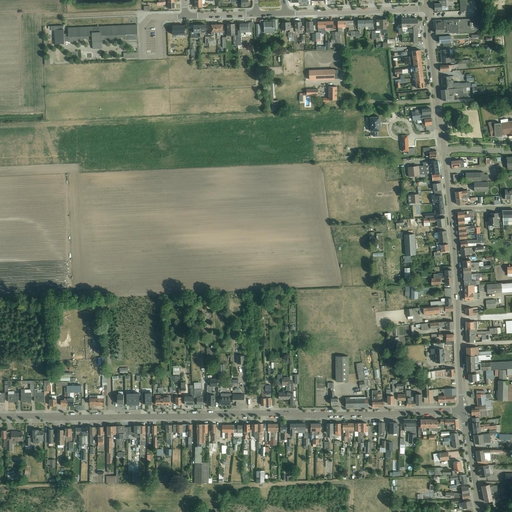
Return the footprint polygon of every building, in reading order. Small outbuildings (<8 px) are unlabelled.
[(473,19),(435,21),(435,24),(436,34),(440,34),(444,33),(449,33),(450,33),(458,33),(474,32),(476,32),(477,32),(482,32),(482,24),(482,16),(475,16),(473,16),(473,19)] [(260,20),(260,24),(255,24),(256,36),(262,36),(262,33),(264,33),(274,33),(274,29),(278,29),(278,28),(277,19),(273,20),(273,21),(264,22),(264,20),(260,20)] [(377,31),(376,31),(376,33),(376,38),(380,38),(380,32),(384,32),(384,36),(387,36),(387,32),(387,28),(387,24),(387,19),(379,20),(377,21),(377,24),(377,31)] [(418,27),(418,19),(401,19),(402,22),(398,22),(399,34),(402,34),(403,42),(418,42),(418,27)] [(340,37),(340,34),(342,34),(342,27),(345,27),(345,21),(338,21),(338,32),(336,32),(336,43),(340,43),(340,37)] [(285,30),(290,30),(290,23),(282,23),(283,26),(282,26),(282,33),(285,32),(285,30)] [(226,31),(226,37),(232,37),(232,34),(234,33),(234,24),(230,25),(230,24),(227,24),(227,27),(228,27),(228,31),(226,31)] [(240,30),(238,30),(238,35),(238,45),(241,45),(241,32),(245,32),(245,35),(252,35),(252,32),(252,27),(249,27),(249,24),(239,24),(240,30)] [(79,39),(80,40),(81,41),(82,41),(83,41),(83,40),(84,40),(84,39),(85,39),(86,39),(87,39),(88,40),(89,41),(92,41),(93,49),(101,48),(101,40),(104,40),(105,40),(106,39),(107,38),(108,38),(109,38),(109,39),(110,39),(111,40),(112,39),(113,39),(114,38),(115,37),(116,38),(117,38),(117,39),(118,39),(119,39),(120,39),(121,38),(121,37),(122,37),(123,37),(124,37),(124,38),(124,39),(125,39),(126,39),(127,39),(127,40),(138,39),(137,25),(68,28),(68,34),(66,34),(66,35),(64,35),(64,29),(63,30),(63,26),(50,26),(51,29),(51,30),(54,30),(55,44),(64,44),(64,42),(68,42),(74,42),(74,41),(75,41),(76,41),(77,40),(77,39),(78,39),(79,39)] [(185,36),(188,36),(188,28),(185,28),(184,26),(173,26),(173,25),(169,25),(170,33),(173,33),(173,35),(185,34),(185,36)] [(200,33),(199,25),(194,25),(194,30),(191,30),(191,38),(200,38),(200,37),(200,33)] [(440,34),(440,36),(439,36),(439,41),(440,41),(440,43),(443,43),(443,47),(452,47),(451,36),(450,36),(450,33),(440,34)] [(453,55),(452,49),(441,50),(442,63),(454,62),(454,55),(453,55)] [(334,70),(309,71),(309,80),(334,79),(334,70)] [(450,76),(442,77),(442,78),(441,78),(442,85),(443,85),(443,89),(470,87),(469,82),(460,83),(460,82),(453,83),(453,80),(451,80),(450,76)] [(273,100),(272,82),(264,83),(266,111),(278,111),(278,100),(273,100)] [(328,100),(336,100),(336,87),(328,87),(328,98),(322,98),(322,100),(323,100),(323,102),(328,102),(328,100)] [(457,89),(441,90),(442,101),(454,100),(453,93),(463,92),(463,93),(469,93),(468,91),(467,91),(466,88),(457,89)] [(413,116),(412,116),(413,120),(421,119),(422,126),(429,126),(429,125),(432,124),(432,122),(432,118),(431,119),(431,114),(413,116)] [(367,118),(367,122),(368,122),(370,122),(371,127),(371,131),(373,131),(373,134),(373,136),(373,137),(378,136),(378,134),(378,131),(379,131),(380,131),(380,129),(380,127),(380,126),(381,126),(381,124),(381,121),(380,121),(380,122),(379,117),(374,117),(370,117),(370,118),(369,118),(367,118)] [(507,134),(505,123),(501,123),(493,123),(493,122),(488,123),(489,125),(491,137),(495,136),(495,137),(501,137),(501,135),(507,134)] [(437,157),(436,151),(433,151),(430,151),(429,147),(423,148),(423,152),(426,152),(426,155),(429,154),(430,158),(437,157)] [(419,165),(407,167),(408,176),(409,176),(409,177),(414,177),(414,175),(420,174),(421,174),(423,174),(423,175),(425,175),(431,174),(439,173),(438,161),(429,162),(423,163),(423,165),(419,166),(419,165)] [(466,182),(488,182),(488,175),(484,175),(484,173),(466,173),(466,182)] [(433,181),(432,181),(430,181),(430,184),(433,183),(434,191),(441,190),(440,180),(433,181)] [(474,192),(488,191),(488,182),(474,182),(474,192)] [(434,191),(435,195),(432,195),(433,204),(443,203),(442,195),(441,190),(434,191)] [(468,198),(470,198),(469,194),(468,194),(467,191),(455,192),(456,199),(468,198)] [(411,194),(411,203),(419,203),(418,194),(411,194)] [(435,214),(444,213),(443,203),(435,204),(436,211),(435,211),(435,214)] [(511,209),(508,210),(502,210),(502,211),(503,225),(511,224),(511,209)] [(494,226),(499,225),(498,219),(497,220),(497,216),(498,216),(498,212),(490,213),(491,216),(490,216),(489,219),(489,221),(486,222),(486,229),(490,229),(490,225),(494,225),(494,226)] [(445,226),(445,218),(437,219),(437,218),(423,218),(424,223),(424,226),(430,226),(430,223),(437,222),(438,227),(445,226)] [(437,245),(445,244),(445,242),(448,241),(446,231),(435,233),(435,234),(434,234),(434,237),(435,237),(435,238),(438,238),(439,242),(436,242),(437,245)] [(467,240),(460,241),(461,247),(468,246),(468,243),(484,243),(484,233),(477,234),(477,240),(467,240)] [(414,234),(404,235),(404,239),(405,255),(415,255),(414,234)] [(448,244),(445,244),(437,245),(438,249),(436,250),(437,252),(434,253),(434,256),(442,255),(442,252),(445,252),(445,251),(449,250),(448,244)] [(474,247),(460,248),(461,255),(469,255),(469,254),(475,252),(484,251),(483,246),(474,247)] [(440,278),(440,277),(445,277),(452,277),(451,270),(445,270),(445,273),(439,273),(439,274),(433,274),(433,278),(435,278),(440,278)] [(465,285),(473,285),(473,284),(480,284),(479,280),(479,276),(481,276),(481,273),(463,275),(464,285),(465,285)] [(453,284),(452,277),(445,277),(440,277),(440,278),(435,278),(433,278),(431,278),(432,285),(441,285),(440,280),(445,279),(445,284),(450,284),(453,284)] [(511,283),(502,284),(502,283),(487,284),(478,284),(479,291),(487,290),(487,293),(511,291),(511,283)] [(473,285),(465,285),(465,294),(474,294),(474,293),(476,293),(476,286),(474,286),(473,285)] [(406,292),(405,292),(405,296),(409,296),(409,299),(416,299),(418,299),(418,286),(406,286),(406,292)] [(445,301),(431,302),(431,306),(432,306),(452,305),(450,288),(444,289),(445,301)] [(486,309),(496,308),(495,299),(486,300),(486,309)] [(431,306),(423,307),(424,314),(439,313),(439,310),(445,310),(445,311),(453,311),(452,305),(432,306),(431,306)] [(421,324),(416,325),(416,328),(421,327),(421,330),(430,329),(439,328),(439,326),(445,326),(445,327),(445,329),(453,329),(453,321),(439,322),(430,323),(421,324)] [(474,322),(466,322),(466,334),(475,334),(478,334),(486,334),(490,334),(494,334),(494,328),(489,328),(489,331),(477,331),(473,332),(473,329),(477,328),(477,322),(474,322)] [(453,334),(434,334),(434,336),(437,336),(437,337),(446,337),(446,340),(446,344),(454,344),(454,342),(454,334),(453,334)] [(478,347),(466,348),(467,356),(489,354),(491,354),(491,351),(489,351),(478,352),(478,347)] [(438,349),(431,349),(431,354),(435,354),(435,362),(444,362),(444,356),(444,353),(443,349),(438,349)] [(489,354),(467,356),(467,360),(467,364),(467,368),(467,371),(477,370),(505,369),(511,368),(511,361),(505,362),(495,362),(490,362),(480,363),(480,360),(488,360),(488,357),(491,357),(491,354),(489,354)] [(348,356),(335,356),(335,382),(348,381),(348,356)] [(366,390),(366,386),(367,386),(366,380),(365,380),(362,363),(356,364),(359,382),(360,391),(366,390)] [(499,370),(499,381),(498,381),(497,401),(507,401),(511,401),(511,384),(511,385),(507,384),(508,382),(507,381),(507,376),(511,375),(511,368),(507,369),(507,370),(499,370)] [(428,379),(433,379),(435,379),(435,376),(440,377),(455,376),(455,369),(447,369),(427,372),(428,379)] [(474,374),(469,374),(469,382),(476,381),(476,375),(481,374),(480,371),(473,371),(474,374)] [(60,373),(60,381),(71,381),(70,373),(60,373)] [(290,392),(290,383),(290,384),(290,378),(282,378),(282,374),(277,375),(277,384),(286,384),(286,390),(283,390),(283,392),(279,392),(279,400),(290,399),(290,392)] [(210,385),(207,385),(207,392),(207,405),(215,405),(215,392),(212,392),(212,386),(217,386),(217,379),(209,379),(210,385)] [(334,394),(334,388),(334,383),(328,383),(328,388),(331,388),(331,389),(331,405),(338,405),(338,397),(335,397),(335,396),(334,396),(334,394)] [(265,386),(265,384),(258,384),(258,389),(263,389),(263,398),(261,398),(261,405),(266,405),(266,398),(266,395),(265,389),(265,386)] [(78,386),(67,386),(67,387),(67,406),(74,406),(74,400),(74,392),(82,392),(81,386),(78,386)] [(67,406),(67,387),(65,387),(65,396),(64,396),(64,400),(61,400),(61,398),(58,398),(58,404),(61,404),(61,406),(67,406)] [(189,398),(185,398),(185,405),(194,405),(193,391),(193,388),(191,388),(191,391),(191,396),(189,396),(189,398)] [(456,402),(456,388),(441,389),(441,392),(443,392),(443,393),(444,393),(444,395),(438,396),(438,402),(456,402)] [(25,389),(21,389),(21,394),(22,402),(31,401),(31,393),(28,393),(28,390),(25,390),(25,389)] [(38,389),(34,389),(34,391),(34,394),(35,401),(45,401),(45,392),(42,392),(42,390),(38,390),(38,389)] [(194,394),(194,398),(197,398),(197,405),(203,405),(203,396),(201,396),(201,389),(194,389),(194,394)] [(15,394),(8,394),(8,402),(18,402),(18,392),(15,393),(15,394)] [(145,393),(142,393),(142,400),(142,404),(143,404),(145,404),(145,405),(148,405),(152,405),(151,399),(151,393),(147,393),(145,393)] [(231,393),(221,393),(221,398),(220,405),(231,405),(231,398),(231,393)] [(117,404),(124,404),(124,394),(117,395),(117,396),(114,396),(114,402),(117,402),(117,404)] [(416,397),(411,397),(411,406),(416,406),(416,405),(421,405),(421,394),(415,394),(416,397)] [(485,394),(476,394),(477,406),(485,406),(486,410),(487,410),(492,410),(492,405),(492,400),(491,400),(490,394),(485,394)] [(244,404),(244,395),(232,395),(232,405),(240,405),(240,404),(244,404)] [(98,396),(98,398),(90,399),(90,404),(98,404),(98,405),(104,405),(104,399),(103,399),(103,396),(98,396)] [(367,398),(345,398),(345,408),(368,407),(367,398)] [(487,415),(487,410),(486,410),(485,406),(477,406),(475,407),(475,408),(471,408),(472,415),(475,415),(476,416),(487,415)] [(479,420),(479,417),(472,418),(472,421),(473,423),(473,428),(489,426),(489,423),(480,425),(480,422),(479,420)] [(416,419),(404,419),(404,431),(410,431),(410,434),(409,434),(409,443),(416,443),(416,440),(416,434),(416,419)] [(437,419),(432,419),(432,431),(440,431),(440,421),(437,421),(437,419)] [(447,425),(447,429),(459,428),(458,419),(440,419),(440,423),(445,423),(445,425),(447,425)] [(202,446),(202,424),(197,424),(197,433),(198,433),(197,447),(195,447),(195,483),(208,483),(209,462),(202,462),(202,446)] [(182,425),(173,425),(173,432),(180,432),(179,438),(182,438),(182,436),(182,434),(182,425)] [(192,425),(182,425),(182,434),(182,436),(189,436),(189,437),(188,437),(188,447),(188,450),(192,450),(192,447),(192,436),(192,432),(192,425)] [(233,425),(233,432),(233,436),(242,436),(242,425),(233,425)] [(117,426),(116,427),(116,434),(116,438),(116,444),(118,444),(119,444),(119,439),(119,438),(124,438),(125,438),(125,436),(125,433),(124,433),(124,427),(124,426),(121,426),(120,426),(117,426)] [(134,438),(140,438),(140,433),(140,426),(134,426),(134,427),(128,427),(128,435),(134,435),(134,438)] [(154,434),(154,449),(157,449),(157,448),(157,445),(157,439),(157,426),(148,426),(148,434),(154,434)] [(114,427),(107,427),(108,434),(107,434),(107,446),(107,462),(109,462),(110,462),(110,458),(112,458),(112,438),(114,438),(114,434),(116,434),(116,427),(114,427)] [(66,440),(66,431),(63,431),(63,430),(58,429),(58,445),(64,445),(65,440),(66,440)] [(39,444),(39,441),(44,440),(43,431),(38,431),(38,430),(33,430),(33,438),(33,444),(39,444)] [(45,443),(54,443),(54,430),(49,430),(49,433),(45,433),(45,443)] [(8,443),(7,443),(7,451),(12,451),(12,443),(15,443),(15,441),(23,441),(23,433),(15,433),(15,432),(11,432),(11,436),(8,436),(8,443)] [(446,438),(444,439),(444,442),(458,440),(458,433),(451,434),(450,434),(451,438),(450,438),(446,438)] [(490,442),(489,434),(474,435),(475,444),(490,442)] [(485,450),(476,451),(478,462),(478,465),(487,464),(487,461),(490,461),(490,454),(504,454),(510,454),(510,450),(504,450),(485,450)] [(440,461),(449,459),(448,452),(439,453),(440,461)] [(453,476),(457,475),(457,474),(459,473),(458,470),(461,470),(460,461),(453,462),(455,470),(452,471),(453,476)] [(488,465),(478,467),(480,477),(490,475),(488,465)] [(457,475),(453,476),(450,476),(450,480),(456,479),(456,485),(461,484),(467,483),(466,475),(460,476),(460,475),(457,475)] [(498,491),(498,489),(483,491),(484,497),(492,495),(491,493),(498,491)] [(456,500),(452,500),(452,503),(456,503),(458,503),(459,508),(462,508),(472,507),(471,500),(461,502),(461,499),(456,500)]
